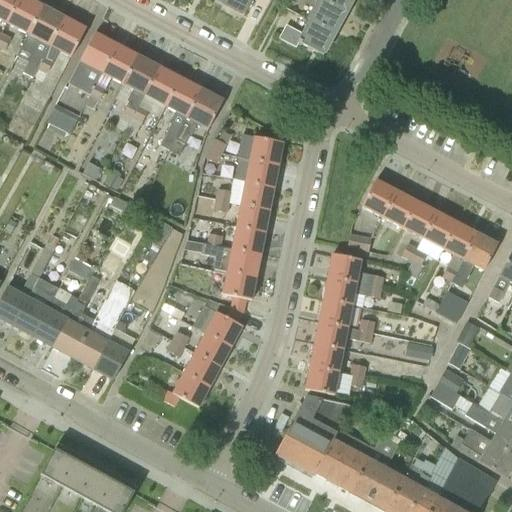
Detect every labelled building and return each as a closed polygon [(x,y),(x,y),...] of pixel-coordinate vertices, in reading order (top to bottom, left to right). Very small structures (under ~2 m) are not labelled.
[(0,0),(0,22),(6,26),(20,0),(0,0)] [(28,38),(43,8),(27,0),(20,0),(6,26),(27,37),(28,38)] [(225,0),(223,5),(244,16),(252,0),(225,0)] [(345,14),(319,0),(316,0),(312,8),(306,20),(334,35),(345,14)] [(319,0),(345,14),(352,0),(319,0)] [(32,82),(65,19),(43,8),(28,38),(27,37),(15,58),(27,64),(22,75),(31,80),(31,81),(32,82)] [(70,59),(85,30),(65,19),(32,82),(40,86),(57,53),(70,59)] [(334,35),(306,20),(307,21),(301,34),(286,27),(279,40),(295,49),(298,43),(322,57),(334,35)] [(1,35),(0,36),(0,50),(4,53),(4,52),(10,40),(1,35)] [(85,107),(117,47),(94,35),(79,64),(68,85),(89,96),(84,106),(85,107)] [(117,47),(85,107),(93,111),(97,102),(99,102),(110,80),(122,86),(138,58),(117,47)] [(138,107),(144,97),(159,69),(138,58),(122,86),(133,92),(122,114),(132,120),(138,107)] [(164,108),(180,80),(159,69),(144,97),(164,108)] [(174,141),(201,91),(180,80),(164,108),(174,113),(168,125),(170,126),(159,148),(168,152),(174,141)] [(201,91),(174,141),(184,146),(190,134),(191,135),(196,125),(207,131),(223,102),(201,91)] [(70,136),(78,119),(54,106),(52,110),(46,124),(47,124),(70,136)] [(141,125),(148,112),(138,107),(132,120),(141,125)] [(217,142),(225,147),(231,137),(222,132),(217,142)] [(278,168),(282,145),(283,144),(241,136),(236,158),(248,161),(248,162),(278,168)] [(213,140),(208,149),(221,156),(225,147),(217,142),(213,140)] [(216,166),(221,156),(208,149),(203,159),(216,166)] [(273,190),(274,189),(278,168),(248,162),(247,166),(236,163),(232,181),(243,183),(243,184),(273,190)] [(94,183),(100,172),(88,166),(82,177),(94,183)] [(375,182),(361,209),(382,220),(396,193),(375,182)] [(243,184),(241,195),(239,206),(269,212),(273,190),(243,184)] [(217,191),(215,201),(229,204),(231,193),(217,191)] [(396,193),(382,220),(403,231),(417,203),(396,193)] [(121,225),(130,207),(113,200),(106,214),(110,219),(121,225)] [(227,215),(229,204),(215,201),(214,201),(212,212),(227,215)] [(403,231),(421,240),(424,241),(437,214),(417,203),(403,231)] [(264,235),(264,234),(269,212),(239,206),(234,229),(264,235)] [(443,252),(458,224),(437,214),(424,241),(419,251),(413,262),(406,275),(416,280),(422,268),(420,267),(426,256),(436,262),(441,251),(443,252)] [(11,234),(16,225),(9,222),(4,231),(11,234)] [(452,285),(478,235),(458,224),(443,252),(452,256),(446,268),(441,279),(452,285)] [(260,257),(260,256),(264,235),(234,229),(230,251),(260,257)] [(483,273),(497,245),(478,235),(452,285),(462,290),(473,268),(483,273)] [(207,236),(207,238),(205,246),(219,249),(221,238),(207,236)] [(370,240),(351,236),(348,249),(368,253),(369,245),(370,240)] [(49,245),(55,248),(58,241),(53,238),(49,245)] [(255,279),(260,257),(230,251),(219,249),(205,246),(202,245),(200,255),(215,259),(211,271),(221,273),(225,274),(255,279)] [(419,251),(407,245),(401,256),(413,262),(419,251)] [(511,285),(511,251),(487,298),(498,304),(508,283),(511,285)] [(381,289),(383,279),(376,278),(376,276),(359,272),(361,262),(331,256),(326,279),(381,289)] [(68,272),(89,283),(91,278),(95,272),(75,261),(68,272)] [(255,279),(225,274),(221,296),(230,298),(229,309),(243,314),(245,301),(251,302),(255,279)] [(24,286),(32,290),(37,281),(29,277),(24,286)] [(379,300),(381,289),(326,279),(321,301),(351,308),(354,295),(368,298),(379,300)] [(12,327),(32,338),(52,300),(57,292),(37,281),(32,290),(27,299),(12,327)] [(72,359),(93,371),(108,343),(114,331),(123,313),(133,294),(123,289),(112,283),(105,297),(93,320),(72,359)] [(0,320),(12,327),(27,299),(22,296),(6,288),(0,299),(0,320)] [(81,314),(92,292),(86,288),(78,302),(52,349),(72,359),(93,320),(81,314)] [(455,325),(467,304),(446,292),(439,307),(435,314),(455,325)] [(52,349),(78,302),(70,298),(65,307),(52,300),(32,338),(52,349)] [(435,314),(439,307),(425,300),(422,307),(435,314)] [(317,323),(347,330),(351,308),(321,301),(317,323)] [(243,314),(229,309),(224,317),(204,306),(192,328),(203,334),(231,349),(242,328),(237,325),(243,314)] [(122,334),(131,317),(123,313),(114,331),(122,334)] [(359,332),(372,333),(374,324),(361,321),(359,332)] [(347,330),(317,323),(312,345),(343,352),(345,339),(356,342),(358,332),(353,331),(347,330)] [(468,347),(477,329),(466,324),(457,342),(468,347)] [(148,356),(162,338),(151,331),(141,352),(148,356)] [(370,344),(372,333),(359,332),(358,332),(356,342),(370,344)] [(220,369),(231,349),(203,334),(196,347),(189,344),(185,350),(192,354),(220,369)] [(173,344),(185,350),(189,344),(177,337),(173,344)] [(113,381),(127,354),(108,343),(93,371),(113,381)] [(429,359),(431,347),(405,343),(403,354),(429,359)] [(180,360),(185,350),(173,344),(168,354),(180,360)] [(308,368),(338,373),(340,363),(343,352),(312,345),(308,368)] [(469,352),(458,345),(446,365),(458,372),(469,352)] [(210,389),(220,369),(192,354),(182,374),(210,389)] [(349,377),(363,380),(363,377),(365,369),(351,367),(349,377)] [(334,397),(336,385),(338,373),(308,368),(303,391),(334,397)] [(464,383),(445,372),(437,385),(438,386),(456,396),(464,383)] [(199,410),(209,389),(210,389),(182,374),(170,395),(167,393),(162,402),(174,409),(179,400),(199,410)] [(361,391),(363,380),(349,377),(347,388),(361,391)] [(161,402),(165,394),(150,386),(146,395),(161,402)] [(456,396),(438,386),(431,398),(452,411),(460,398),(456,396)] [(511,403),(499,396),(487,415),(511,430),(511,403)] [(329,448),(351,407),(306,398),(290,427),(309,437),(329,448)] [(511,457),(511,430),(487,415),(471,405),(465,413),(463,418),(494,437),(491,442),(470,431),(469,432),(511,457)] [(349,495),(373,450),(338,431),(351,407),(329,448),(314,476),(349,495)] [(294,467),(309,437),(290,427),(274,456),(294,467)] [(511,468),(511,457),(469,432),(463,441),(456,437),(449,447),(505,481),(511,468)] [(313,477),(314,476),(329,448),(309,437),(294,467),(313,477)] [(380,511),(384,511),(402,478),(385,469),(397,447),(379,438),(373,450),(349,495),(380,511)] [(77,456),(57,445),(39,477),(59,488),(77,456)] [(429,511),(456,462),(440,449),(432,465),(414,456),(402,478),(384,511),(429,511)] [(98,468),(77,456),(59,488),(80,499),(98,468)] [(479,511),(495,484),(456,462),(429,511),(479,511)] [(117,479),(98,468),(80,499),(99,510),(117,479)] [(123,511),(136,489),(117,479),(99,510),(102,511),(123,511)] [(22,511),(42,511),(44,509),(27,501),(22,511)]
